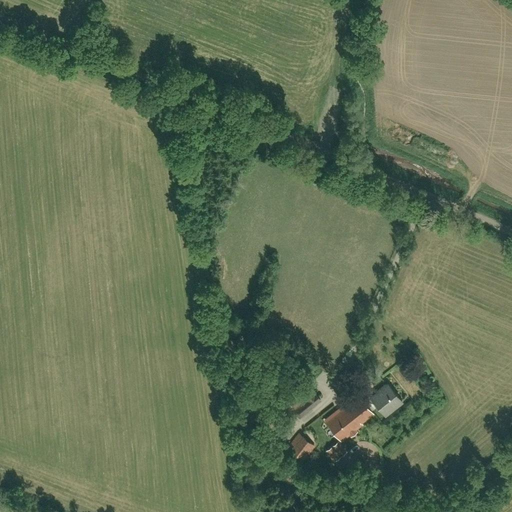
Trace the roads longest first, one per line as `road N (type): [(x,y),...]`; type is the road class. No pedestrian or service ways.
road 1 (residential): [(0,20),(427,198)]
road 2 (residential): [(427,198),(335,390)]
